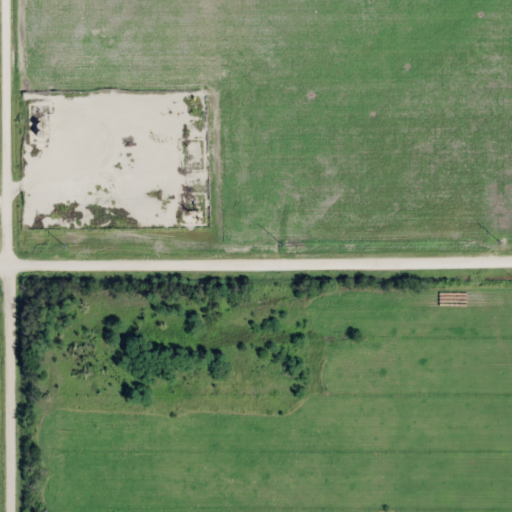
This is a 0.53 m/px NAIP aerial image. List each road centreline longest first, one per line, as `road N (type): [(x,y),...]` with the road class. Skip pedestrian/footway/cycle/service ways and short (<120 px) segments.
road 1 (residential): [(8,511),(1,0)]
road 2 (residential): [(0,251),(511,251)]
